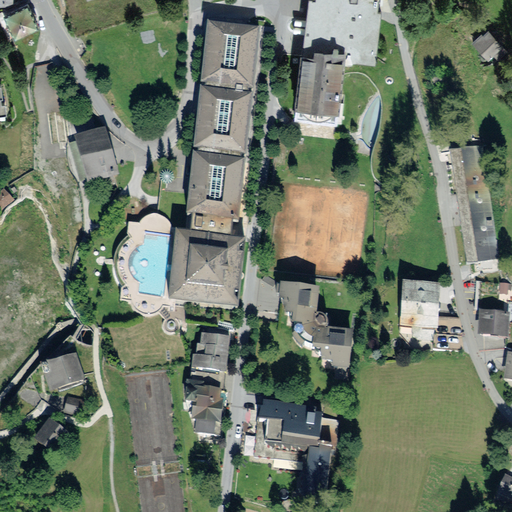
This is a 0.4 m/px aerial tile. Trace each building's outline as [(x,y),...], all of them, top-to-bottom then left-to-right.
[(64,0),(78,39),(157,12),(153,0),(64,0)] [(312,0),(296,120),(337,126),(344,73),(345,64),(376,65),(378,20),(379,0),(312,0)] [(28,8),(6,19),(16,42),(39,31),(28,8)] [(345,64),(344,73),(359,72),(370,79),(379,94),(382,116),(375,148),(374,152),(371,164),(372,177),(387,190),(428,188),(401,68),(395,26),(378,20),(376,65),(345,64)] [(184,237),(177,302),(176,305),(243,312),(250,244),(242,243),(244,228),(251,163),(265,32),(237,29),(213,26),(198,172),(190,238),(184,237)] [(488,30),(473,43),(491,65),(507,52),(488,30)] [(137,107),(159,94),(126,36),(103,49),(137,107)] [(0,115),(9,114),(8,104),(5,105),(4,97),(5,97),(4,85),(2,85),(1,76),(0,76),(0,115)] [(77,141),(89,187),(119,180),(107,134),(77,141)] [(481,149),(449,154),(467,265),(499,259),(481,149)] [(0,212),(2,215),(15,201),(5,191),(0,196),(0,212)] [(441,286),(400,285),(399,336),(412,351),(439,352),(441,286)] [(349,375),(354,335),(328,333),(329,328),(329,323),(327,320),(322,317),(317,315),(318,291),(280,289),(278,307),(283,307),(282,313),(286,314),(286,320),(293,321),(292,330),(302,330),(304,335),(291,340),(296,347),(300,351),(309,344),(313,346),(311,357),(320,357),(319,364),(327,364),(325,367),(334,368),(333,374),(349,375)] [(509,341),(511,315),(478,313),(477,338),(509,341)] [(229,337),(203,334),(201,344),(198,344),(197,354),(192,354),(185,400),(196,402),(195,405),(192,405),(190,418),(197,419),(196,430),(219,433),(223,399),(220,399),(229,337)] [(75,358),(43,370),(52,395),(85,383),(75,358)] [(335,407),(258,398),(250,454),(293,457),(294,444),(315,445),(310,483),(341,484),(346,443),(328,443),(335,407)] [(89,405),(67,399),(63,415),(85,421),(89,405)] [(72,437),(51,422),(37,442),(58,457),(72,437)] [(511,477),(504,474),(496,493),(511,499),(511,477)]
